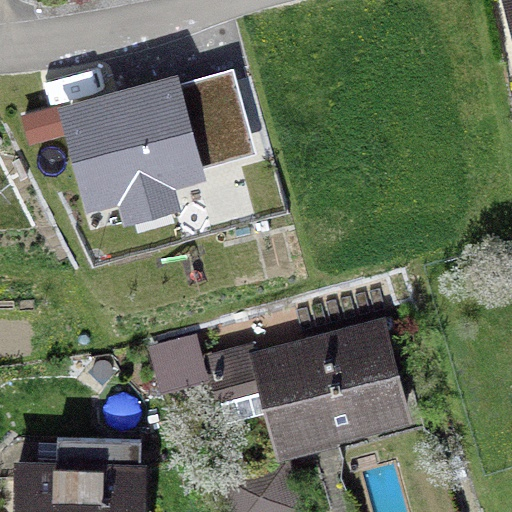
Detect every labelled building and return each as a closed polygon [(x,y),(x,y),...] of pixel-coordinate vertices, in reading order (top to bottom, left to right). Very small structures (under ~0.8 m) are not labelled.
[(176,74),(64,103),(87,193),(121,184),(126,207),(176,194),(170,170),(253,149),(233,73),(179,87),(176,74)] [(378,327),(252,360),(276,451),(324,438),(323,434),(401,414),(378,327)] [(187,342),(152,351),(161,385),(196,376),(187,342)] [(135,511),(136,470),(15,466),(14,511),(135,511)] [(282,466),(230,479),(238,511),(293,511),(294,511),(282,466)]
